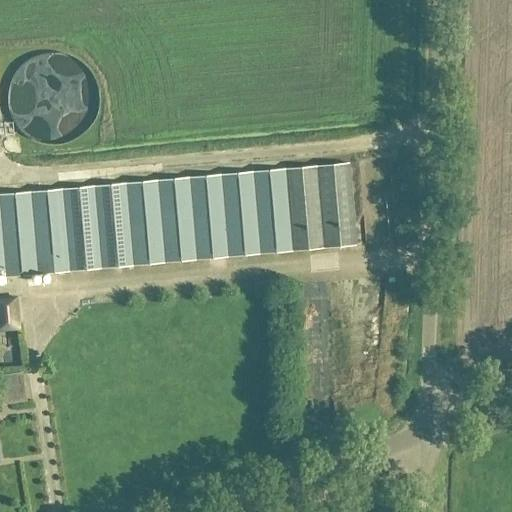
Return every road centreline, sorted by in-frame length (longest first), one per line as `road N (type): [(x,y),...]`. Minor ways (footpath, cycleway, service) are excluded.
road 1 (unclassified): [(427,429),(442,0)]
road 2 (unclassified): [(231,511),(427,429)]
